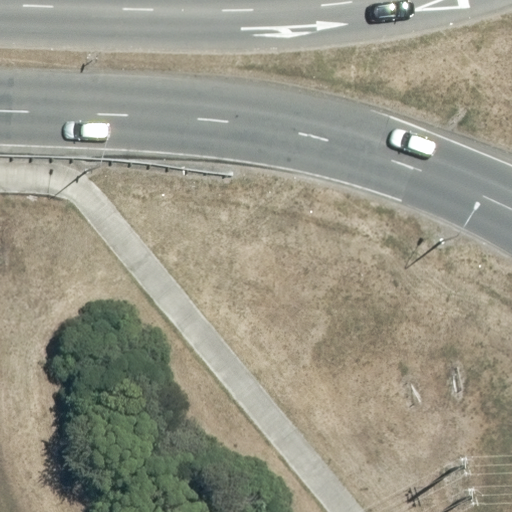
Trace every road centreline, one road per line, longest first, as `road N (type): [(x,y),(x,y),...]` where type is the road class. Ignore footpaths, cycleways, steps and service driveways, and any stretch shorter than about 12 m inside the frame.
road 1 (secondary): [(511,219),(443,182),(302,134),(137,113),(0,109)]
road 2 (secondary): [(0,5),(261,11),(361,0)]
